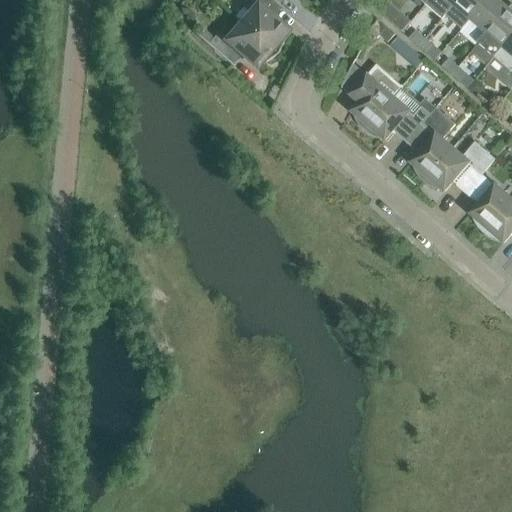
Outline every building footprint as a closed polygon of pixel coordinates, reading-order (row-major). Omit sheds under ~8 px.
[(250,13),(241,24),(277,55),(284,42),(281,40),(288,32),(269,16),(277,6),(282,10),(271,0),(245,0),(241,6),(250,13)] [(271,0),(282,10),(283,9),(272,0),(271,0)] [(441,20),(458,0),(429,0),(427,3),(425,6),(426,6),(428,4),(443,17),(441,20)] [(487,0),(458,0),(441,20),(442,20),(446,16),(462,29),(470,20),(487,0)] [(487,0),(470,20),(486,34),(508,9),(497,0),(487,0)] [(486,34),(470,53),(487,67),(493,59),(511,37),(511,5),(508,9),(486,34)] [(387,27),(379,20),(373,26),(371,28),(380,36),(387,27)] [(207,44),(207,45),(232,68),(233,67),(231,65),(228,63),(237,53),(242,58),(256,70),(263,61),(265,64),(277,55),(241,24),(232,35),(223,27),(211,41),(207,44)] [(396,34),(387,27),(380,36),(388,43),(396,35),(396,34)] [(409,39),(418,47),(425,39),(416,31),(409,39)] [(201,32),(197,36),(207,44),(211,41),(201,32)] [(429,34),(425,39),(434,47),(438,42),(429,34)] [(511,37),(493,59),(510,73),(507,76),(511,79),(511,80),(511,37)] [(425,39),(418,47),(427,54),(434,47),(425,39)] [(442,67),(451,75),(458,67),(449,59),(442,67)] [(368,78),(353,65),(342,88),(356,100),(356,99),(360,102),(352,112),(356,116),(355,117),(357,121),(359,124),(361,127),(364,130),(364,131),(393,98),(403,87),(402,86),(400,88),(377,68),(368,78)] [(458,67),(451,75),(467,89),(474,81),(458,67)] [(414,116),(393,98),(364,131),(365,132),(366,131),(369,134),(372,136),(376,137),(380,138),(381,137),(386,141),(394,131),(398,134),(397,135),(406,143),(431,115),(422,107),(414,116)] [(423,182),(424,182),(452,150),(442,141),(456,125),(436,108),(431,115),(406,143),(415,151),(416,150),(420,153),(411,163),(416,167),(415,168),(416,172),(418,175),(421,178),(424,181),(423,182)] [(452,150),(424,182),(425,183),(425,182),(428,185),(432,187),(435,188),(439,190),(441,188),(445,192),(453,182),(457,186),(456,186),(465,194),(482,175),(495,160),(475,143),(462,158),(452,150)] [(511,201),(482,175),(465,194),(475,202),(475,201),(479,204),(471,214),(475,218),(474,219),(476,223),(478,227),(480,230),(483,232),(482,233),(483,233),(511,201)] [(511,201),(483,233),(484,234),(485,234),(488,236),(491,238),(495,239),(499,241),(500,239),(504,243),(511,234),(511,201)]
